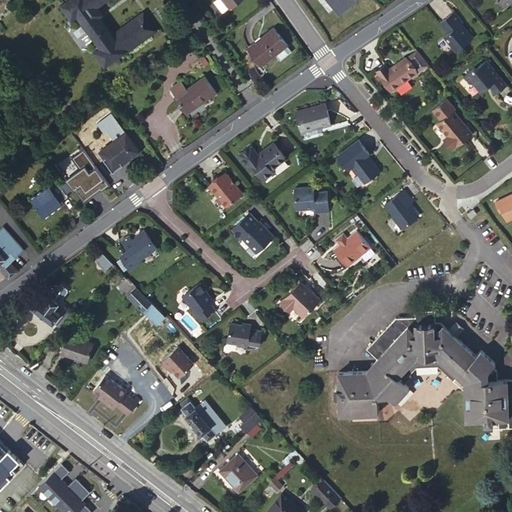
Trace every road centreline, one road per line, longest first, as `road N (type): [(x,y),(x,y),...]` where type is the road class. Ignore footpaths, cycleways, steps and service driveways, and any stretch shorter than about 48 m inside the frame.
road 1 (residential): [(327,61),(142,192)]
road 2 (residential): [(142,192),(245,290),(296,253)]
road 3 (residential): [(142,192),(0,296)]
road 4 (primary): [(128,469),(0,369)]
road 5 (residential): [(424,180),(327,61)]
